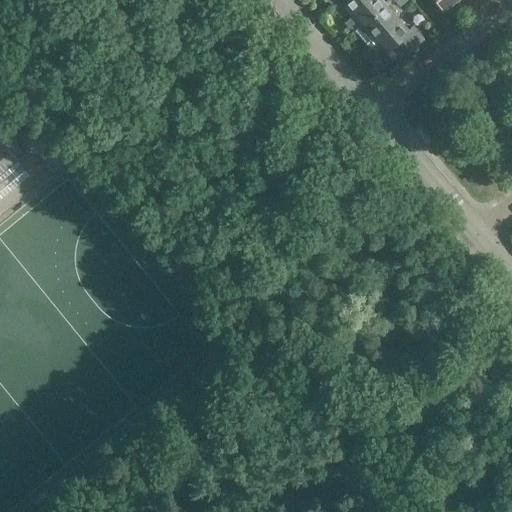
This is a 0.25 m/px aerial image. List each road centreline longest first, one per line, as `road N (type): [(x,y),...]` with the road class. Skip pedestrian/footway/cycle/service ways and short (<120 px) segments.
road 1 (residential): [(511,10),(375,112)]
road 2 (tertiary): [(483,241),(375,112)]
road 3 (tertiary): [(375,112),(279,0)]
